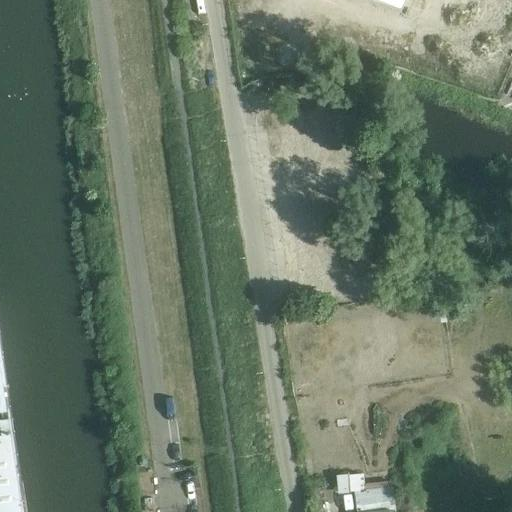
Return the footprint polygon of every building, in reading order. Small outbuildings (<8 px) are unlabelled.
[(367,0),(402,9),(406,0),(367,0)] [(377,68),(344,72),(349,116),(383,112),(377,68)] [(345,150),(282,157),(283,171),(274,172),(276,191),(287,190),(288,196),(349,189),(345,150)] [(301,289),(332,285),(322,218),(292,223),(301,289)] [(0,511),(26,511),(0,314),(0,511)] [(395,511),(392,481),(364,484),(363,462),(334,464),(335,477),(338,476),(339,494),(352,493),(351,492),(356,492),(357,511),(390,511),(391,511),(395,511)] [(417,511),(423,511),(419,493),(417,484),(397,488),(401,511),(417,511)]
